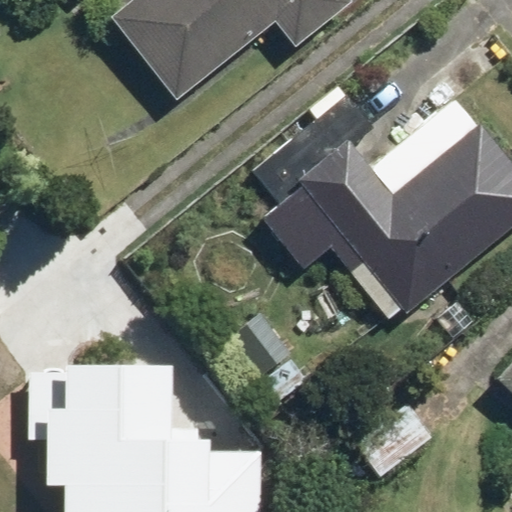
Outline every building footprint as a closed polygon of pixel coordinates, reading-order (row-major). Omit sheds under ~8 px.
[(131,0),(113,16),(181,98),(276,20),(297,46),(353,0),(131,0)] [(408,313),(511,227),(511,159),(480,121),(477,123),(455,96),(372,165),(348,136),(298,177),(303,183),(262,217),(304,267),(330,245),(389,316),(402,306),(408,313)] [(313,381),(268,334),(227,373),(273,420),(313,381)] [(511,359),(489,384),(511,406),(511,359)] [(172,362),(68,361),(68,368),(35,367),(34,436),(67,436),(66,511),(170,511),(171,478),(188,478),(189,425),(171,425),(172,362)] [(0,423),(22,403),(0,380),(0,423)]
